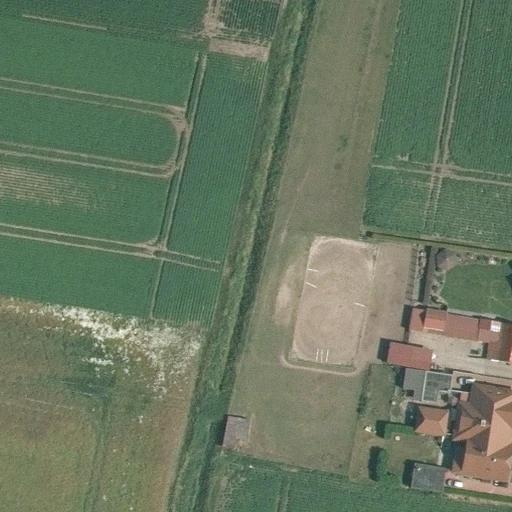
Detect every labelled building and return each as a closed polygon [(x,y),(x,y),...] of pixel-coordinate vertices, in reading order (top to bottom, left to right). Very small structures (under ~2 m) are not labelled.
[(406,331),(489,345),(493,322),(410,308),(406,331)] [(511,361),(511,325),(493,322),(489,345),(487,357),(511,361)] [(449,373),(421,370),(417,400),(434,403),(436,390),(447,392),(449,373)] [(511,410),(511,388),(470,383),(467,402),(451,400),(447,434),(462,436),(461,444),(451,443),(447,474),(502,482),(511,410)] [(442,410),(415,406),(412,429),(439,433),(442,410)] [(239,437),(248,438),(252,420),(230,416),(224,447),(237,450),(239,437)]
